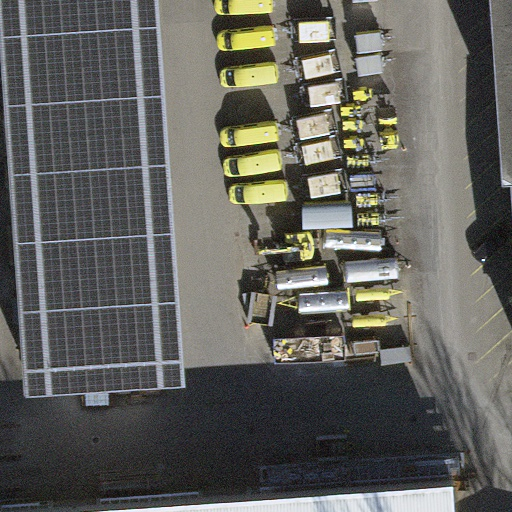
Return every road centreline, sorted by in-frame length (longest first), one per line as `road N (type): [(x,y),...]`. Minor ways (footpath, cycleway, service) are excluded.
road 1 (unknown): [(193,0),(228,423)]
road 2 (unknown): [(445,0),(454,411)]
road 3 (unknown): [(0,394),(13,419),(50,432),(228,423)]
road 4 (unknown): [(228,423),(454,411)]
